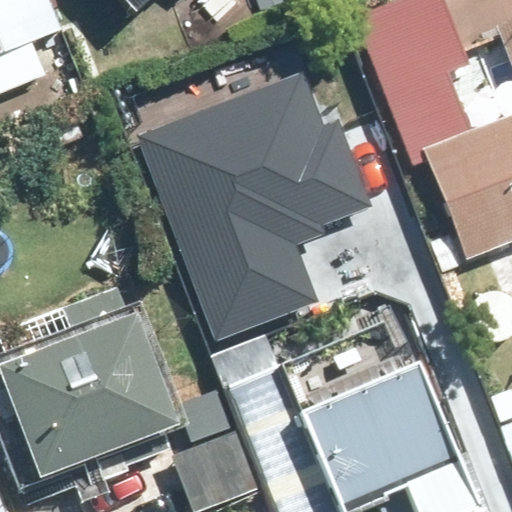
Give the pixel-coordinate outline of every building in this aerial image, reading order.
[(48,0),(0,0),(0,48),(59,24),(48,0)] [(126,0),(147,21),(169,0),(126,0)] [(453,82),(477,73),(446,0),(421,0),(358,25),(416,170),(433,164),(473,264),(511,248),(511,26),(501,31),(511,57),(511,118),(473,134),(453,82)] [(138,132),(214,341),(325,302),(301,234),(373,209),(341,122),(326,127),(306,72),(138,132)] [(145,322),(8,372),(49,483),(186,433),(145,322)] [(232,390),(280,511),(492,511),(431,365),(408,375),(386,323),(232,390)] [(511,392),(493,399),(501,425),(511,421),(511,392)] [(511,424),(503,427),(511,459),(511,424)]
